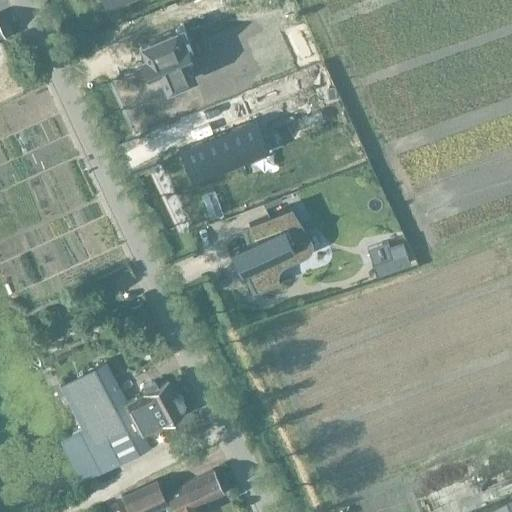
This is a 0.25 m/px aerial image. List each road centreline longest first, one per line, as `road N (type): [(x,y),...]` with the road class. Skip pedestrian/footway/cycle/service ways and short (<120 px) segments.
road 1 (unclassified): [(267,511),(26,0)]
road 2 (unknown): [(73,511),(228,431)]
